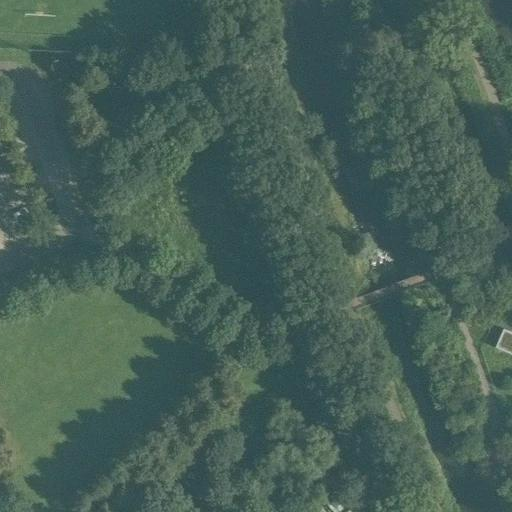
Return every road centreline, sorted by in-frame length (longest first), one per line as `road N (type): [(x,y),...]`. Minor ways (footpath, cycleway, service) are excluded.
road 1 (track): [(256,0),(305,179),(351,306)]
road 2 (track): [(507,511),(495,423),(443,274)]
road 3 (track): [(351,306),(435,511)]
